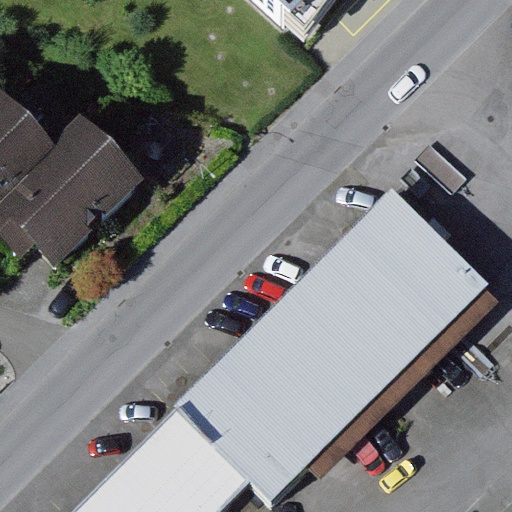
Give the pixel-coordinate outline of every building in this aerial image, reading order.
[(256,0),(288,28),(317,0),(256,0)] [(0,105),(0,212),(55,157),(1,104),(0,105)] [(55,157),(0,212),(0,225),(47,272),(140,176),(86,124),(55,157)] [(396,209),(181,423),(255,496),(270,511),(300,511),(500,314),(396,209)] [(181,423),(90,511),(238,511),(255,496),(181,423)]
